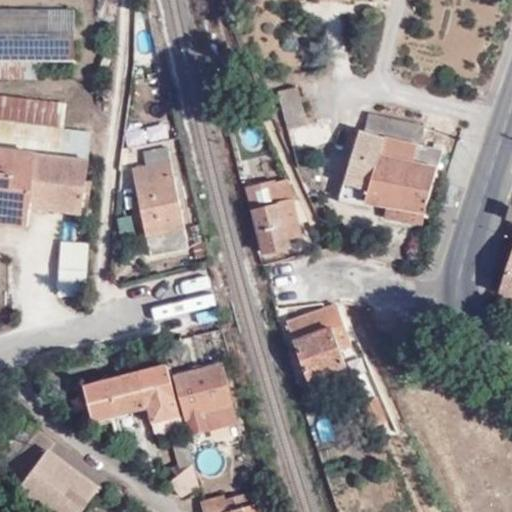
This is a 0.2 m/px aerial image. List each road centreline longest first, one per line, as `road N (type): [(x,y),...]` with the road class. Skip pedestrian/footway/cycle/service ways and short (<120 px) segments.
road 1 (secondary): [(511,355),(463,306),(460,272),(511,113)]
road 2 (unknown): [(12,340),(26,393),(178,511)]
road 3 (residential): [(0,343),(198,293)]
